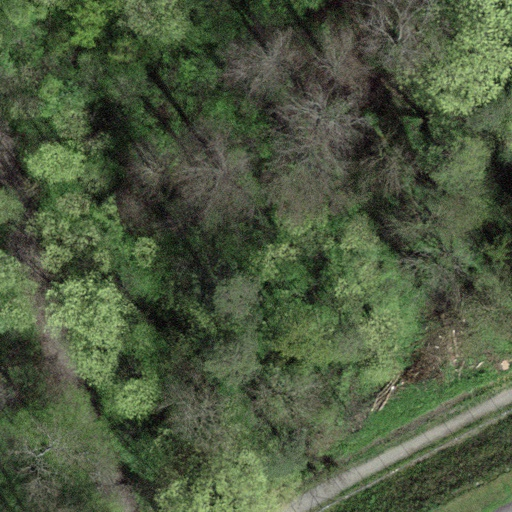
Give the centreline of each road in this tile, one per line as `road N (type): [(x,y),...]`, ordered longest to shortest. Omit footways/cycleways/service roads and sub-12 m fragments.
road 1 (track): [(119,511),(0,143)]
road 2 (track): [(288,511),(511,394)]
